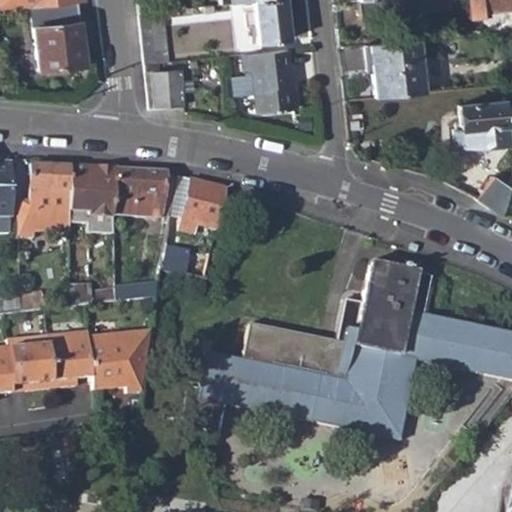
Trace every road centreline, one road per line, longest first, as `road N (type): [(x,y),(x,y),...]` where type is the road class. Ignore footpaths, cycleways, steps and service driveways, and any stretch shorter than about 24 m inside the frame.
road 1 (residential): [(118,140),(325,183)]
road 2 (residential): [(325,183),(511,256)]
road 3 (residential): [(320,0),(334,141),(325,183)]
road 4 (residential): [(110,0),(118,140)]
